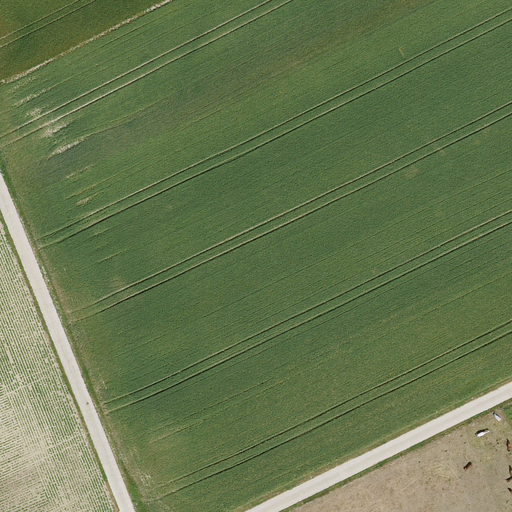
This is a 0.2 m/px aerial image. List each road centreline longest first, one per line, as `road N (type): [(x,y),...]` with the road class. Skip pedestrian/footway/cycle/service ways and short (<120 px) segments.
road 1 (track): [(126,511),(0,192)]
road 2 (track): [(511,389),(259,511)]
